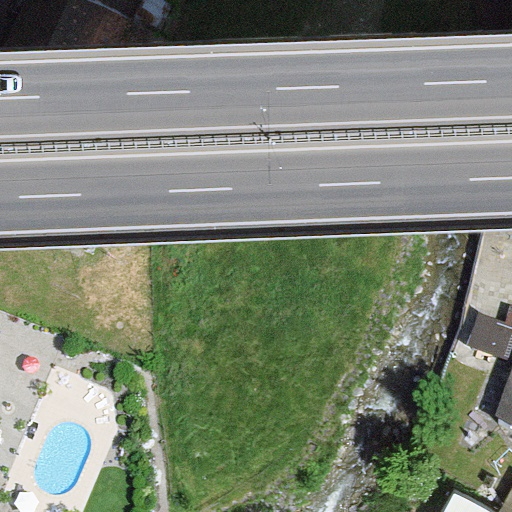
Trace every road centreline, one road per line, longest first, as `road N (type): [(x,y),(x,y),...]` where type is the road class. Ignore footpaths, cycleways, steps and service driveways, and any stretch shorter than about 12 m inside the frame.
road 1 (motorway): [(511,80),(0,98)]
road 2 (motorway): [(0,194),(511,176)]
